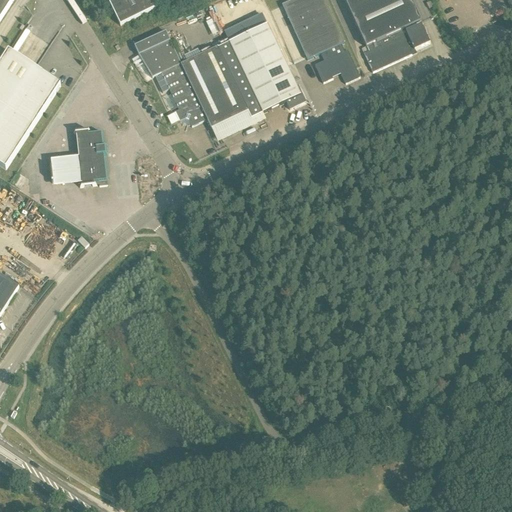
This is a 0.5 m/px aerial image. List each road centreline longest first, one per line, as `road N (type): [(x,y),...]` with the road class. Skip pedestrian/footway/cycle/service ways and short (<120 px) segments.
road 1 (unclassified): [(146,215),(200,287),(278,442),(320,453),(419,426)]
road 2 (unclassified): [(182,191),(511,36)]
road 3 (unknown): [(87,95),(43,154),(38,191),(80,220),(106,213),(119,185),(117,146)]
road 4 (unclassified): [(182,191),(63,0)]
road 5 (unclassified): [(0,381),(70,284),(146,215)]
